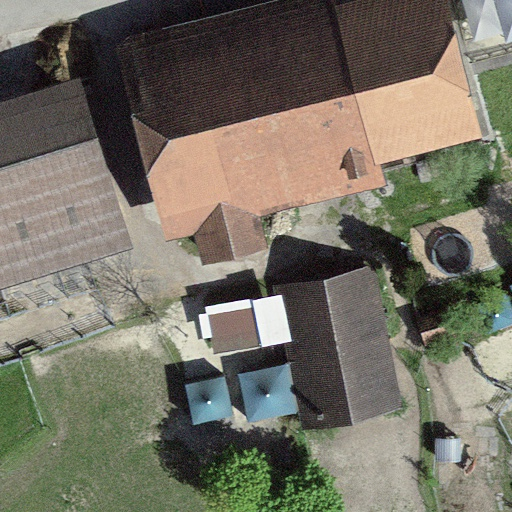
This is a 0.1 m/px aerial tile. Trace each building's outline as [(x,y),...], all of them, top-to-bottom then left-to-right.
[(262,0),(122,33),(165,219),(197,212),(205,247),(262,234),(253,198),(379,169),(374,143),(481,119),(453,0),(262,0)] [(511,27),(511,20),(507,0),(474,0),(482,34),(511,27)] [(80,67),(0,91),(0,281),(133,241),(80,67)] [(375,262),(273,281),(274,288),(205,301),(206,307),(198,308),(202,333),(212,332),(215,346),(283,333),(288,360),(239,369),(248,417),(300,408),(302,421),(401,403),(375,262)] [(434,357),(511,324),(511,276),(417,317),(434,357)] [(223,370),(184,378),(193,420),(232,412),(223,370)]
